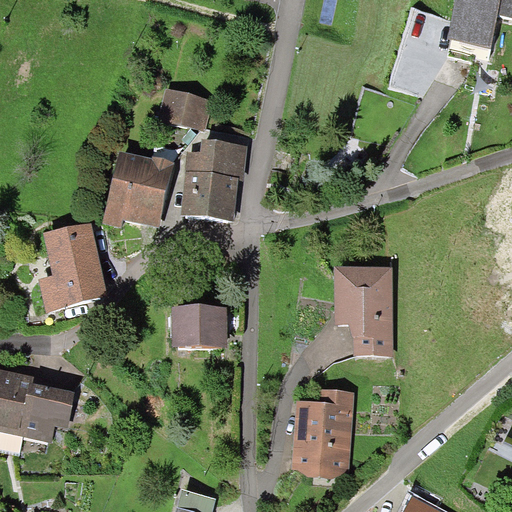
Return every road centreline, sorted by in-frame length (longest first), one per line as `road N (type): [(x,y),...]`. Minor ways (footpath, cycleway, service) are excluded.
road 1 (residential): [(0,345),(72,336),(152,250),(400,195),(511,156)]
road 2 (residential): [(511,360),(354,511)]
